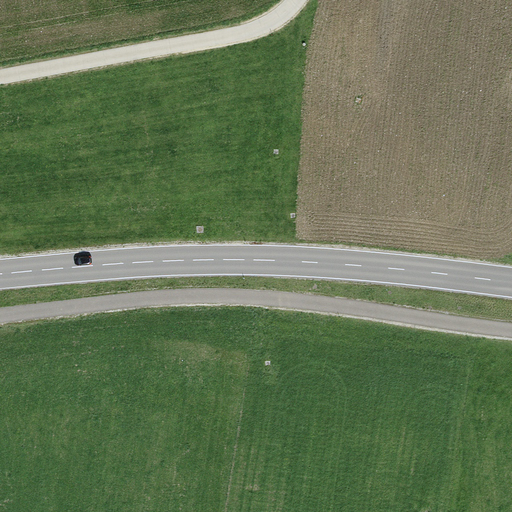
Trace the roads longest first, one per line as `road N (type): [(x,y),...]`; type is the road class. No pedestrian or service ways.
road 1 (trunk): [(381,511),(490,0)]
road 2 (track): [(511,322),(275,288),(130,292),(0,310)]
road 3 (tertiary): [(511,281),(223,258),(0,273)]
road 4 (track): [(0,82),(237,41),(290,23),(306,0)]
